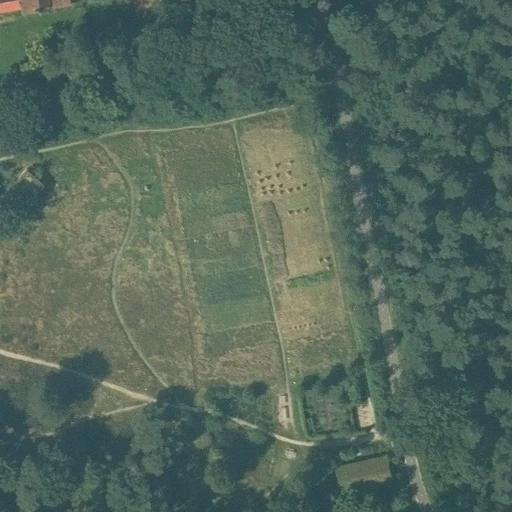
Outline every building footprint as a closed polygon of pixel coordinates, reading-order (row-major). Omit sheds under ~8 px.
[(0,0),(0,1),(7,0),(22,0),(24,13),(74,4),(73,0),(0,0)] [(157,46),(156,32),(161,31),(160,24),(156,24),(155,21),(142,22),(145,47),(157,46)] [(104,68),(116,67),(113,40),(101,41),(104,68)] [(127,94),(126,86),(113,88),(114,96),(127,94)] [(27,169),(5,194),(14,202),(27,187),(35,194),(44,185),(27,169)] [(336,466),(341,491),(393,480),(388,455),(336,466)]
